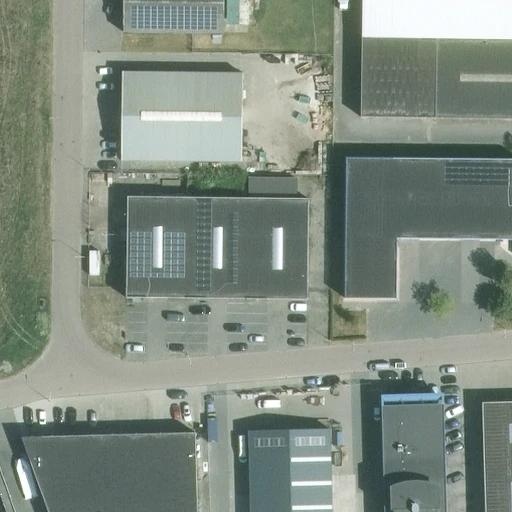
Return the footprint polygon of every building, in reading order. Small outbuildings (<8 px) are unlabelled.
[(123,0),(123,33),(224,34),(224,0),(123,0)] [(511,0),(362,0),(360,118),(435,119),(511,119),(511,0)] [(122,73),(121,161),(241,163),(242,74),(122,73)] [(511,159),(346,158),(345,299),(397,299),(397,239),(511,240),(511,159)] [(308,299),(307,299),(308,199),(297,199),(297,180),(248,179),(248,199),(247,300),(267,300),(267,299),(308,300),(308,299)] [(187,299),(188,234),(188,198),(127,197),(126,288),(126,299),(187,299)] [(247,300),(248,199),(188,198),(188,234),(187,299),(247,300)] [(511,511),(511,402),(482,403),(485,511),(511,511)] [(445,511),(443,409),(382,410),(385,511),(445,511)] [(331,511),(330,430),(240,432),(241,511),(331,511)] [(197,511),(196,433),(22,438),(48,511),(197,511)]
